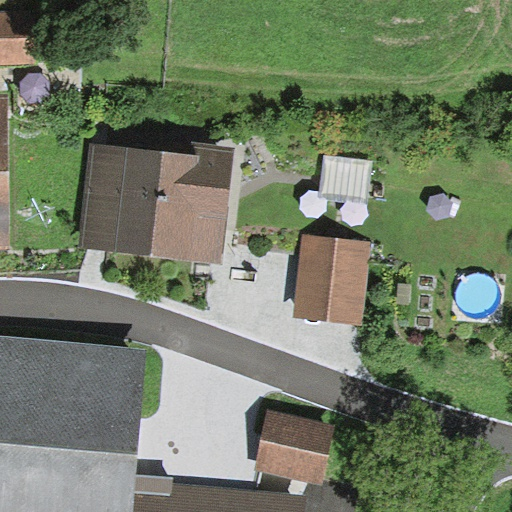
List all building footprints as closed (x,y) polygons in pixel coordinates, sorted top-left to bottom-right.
[(0,18),(0,57),(34,57),(33,18),(0,18)] [(99,155),(90,239),(213,253),(224,155),(200,152),(199,166),(99,155)] [(319,156),(315,195),(362,201),(367,162),(319,156)] [(357,320),(365,246),(309,240),(301,314),(357,320)] [(137,362),(0,349),(0,511),(297,511),(298,504),(171,493),(172,479),(128,475),(137,362)] [(328,430),(273,417),(262,465),(317,477),(328,430)]
